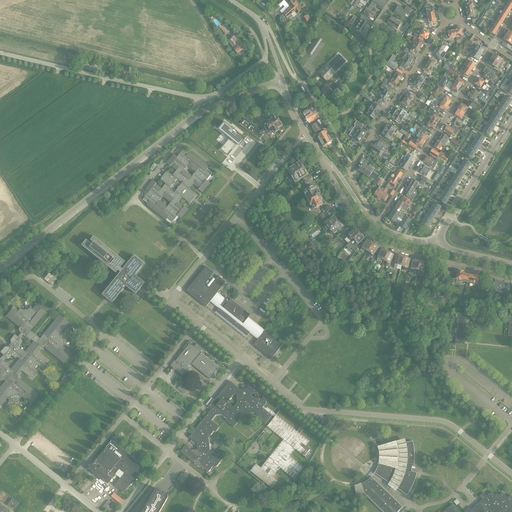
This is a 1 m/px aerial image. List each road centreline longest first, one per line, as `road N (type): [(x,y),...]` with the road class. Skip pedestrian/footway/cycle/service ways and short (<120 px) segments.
road 1 (unclassified): [(0,268),(201,111),(281,79)]
road 2 (unclassified): [(0,52),(202,99),(261,62)]
road 3 (unclassified): [(14,444),(104,333),(34,277),(0,298)]
road 4 (residential): [(511,278),(375,240),(357,223),(322,154)]
road 5 (unclassified): [(488,454),(446,422),(307,410),(272,384)]
road 6 (residential): [(370,219),(349,173),(446,22)]
road 7 (residential): [(376,224),(494,45)]
road 8 (unclassified): [(272,384),(321,322),(237,217)]
road 9 (unclassified): [(132,199),(179,144),(252,198)]
road 10 (unclassified): [(441,240),(511,122)]
